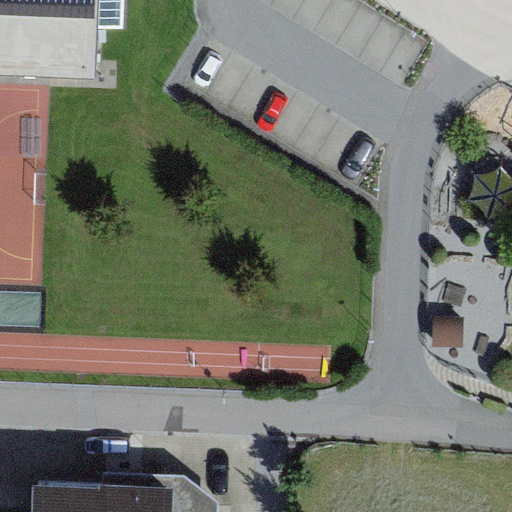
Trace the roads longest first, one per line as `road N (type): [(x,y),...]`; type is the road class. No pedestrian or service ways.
road 1 (residential): [(400,419),(414,178),(428,125),(497,15)]
road 2 (residential): [(0,401),(400,419)]
